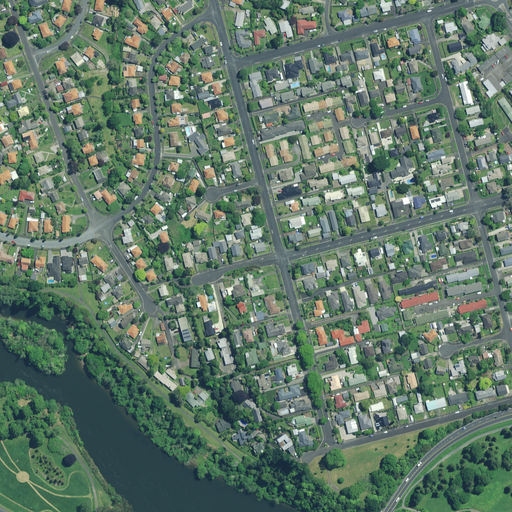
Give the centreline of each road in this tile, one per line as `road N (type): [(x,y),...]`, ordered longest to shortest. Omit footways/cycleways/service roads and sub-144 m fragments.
road 1 (residential): [(216,12),(170,39),(153,62),(154,171),(138,200),(100,227)]
road 2 (residential): [(281,257),(476,207)]
road 3 (residential): [(511,401),(332,449)]
road 4 (residential): [(100,227),(68,164),(31,56)]
road 5 (residential): [(281,257),(328,435)]
